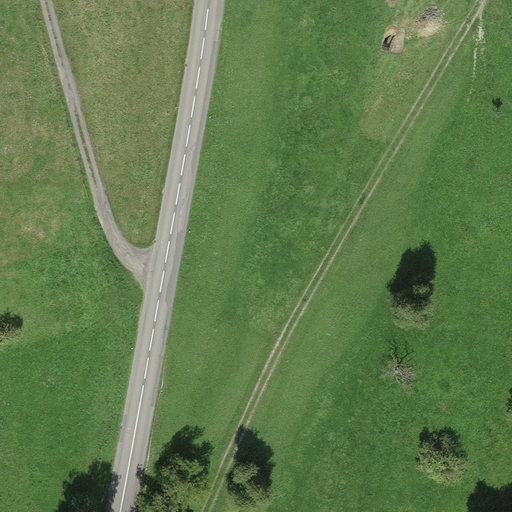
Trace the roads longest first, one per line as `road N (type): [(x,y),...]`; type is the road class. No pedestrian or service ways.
road 1 (tertiary): [(122,511),(210,0)]
road 2 (track): [(165,266),(119,253),(50,0)]
